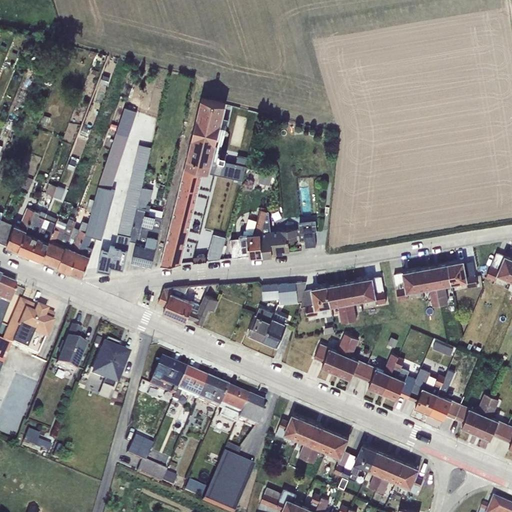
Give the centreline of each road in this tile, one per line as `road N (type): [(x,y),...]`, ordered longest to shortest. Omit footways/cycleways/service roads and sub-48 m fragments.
road 1 (residential): [(96,300),(142,283),(511,230)]
road 2 (tertiary): [(150,322),(442,447)]
road 3 (unclassified): [(150,322),(96,511)]
